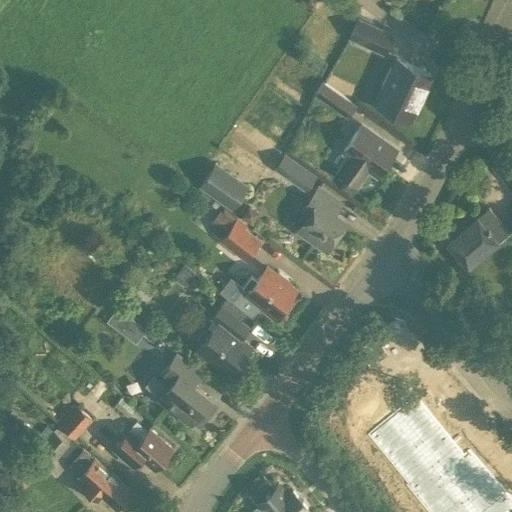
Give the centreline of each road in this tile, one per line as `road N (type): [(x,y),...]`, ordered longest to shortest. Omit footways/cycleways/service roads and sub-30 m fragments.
road 1 (residential): [(392,248),(452,143),(511,5)]
road 2 (residential): [(258,422),(392,248)]
road 3 (residential): [(392,248),(511,394)]
road 4 (residential): [(348,511),(258,422)]
